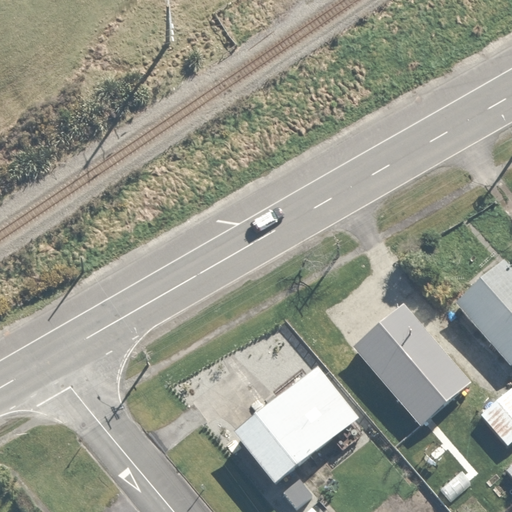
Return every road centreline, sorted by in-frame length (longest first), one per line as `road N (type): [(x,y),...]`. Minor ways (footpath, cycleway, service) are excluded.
road 1 (primary): [(511,96),(49,360)]
road 2 (residential): [(49,360),(177,511)]
